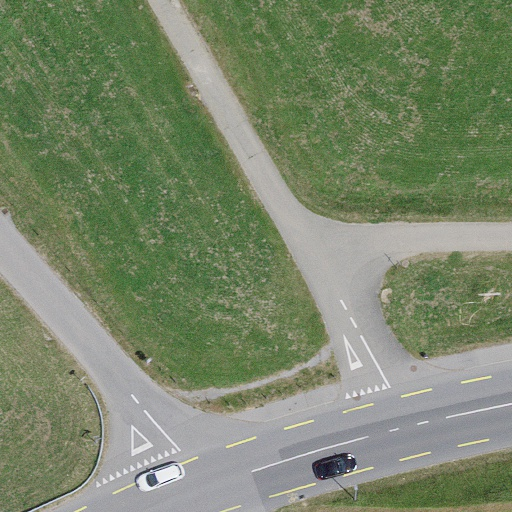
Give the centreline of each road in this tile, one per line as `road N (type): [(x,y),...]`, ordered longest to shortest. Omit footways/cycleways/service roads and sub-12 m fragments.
road 1 (unclassified): [(194,488),(334,442),(511,403)]
road 2 (residential): [(194,488),(158,429),(0,244)]
